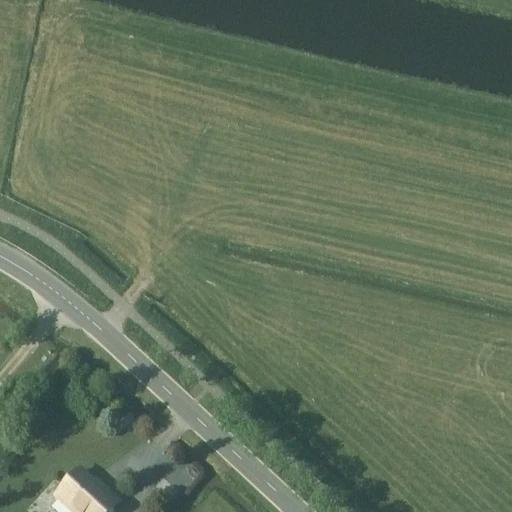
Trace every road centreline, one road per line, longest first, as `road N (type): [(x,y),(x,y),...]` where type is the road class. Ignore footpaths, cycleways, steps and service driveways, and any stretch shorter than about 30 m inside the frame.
road 1 (tertiary): [(296,511),(91,320),(0,253)]
road 2 (track): [(169,200),(339,121),(511,162)]
road 3 (track): [(169,200),(149,272),(103,332)]
